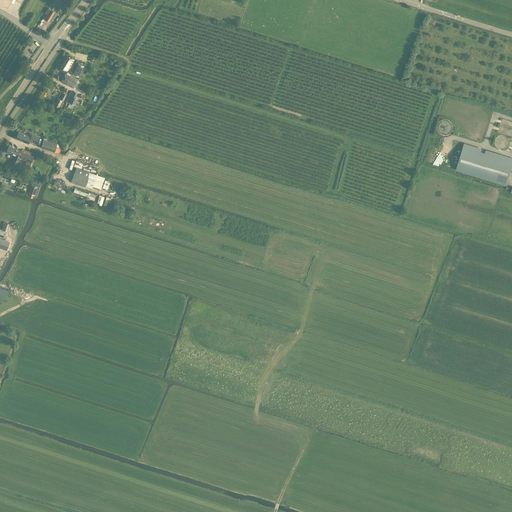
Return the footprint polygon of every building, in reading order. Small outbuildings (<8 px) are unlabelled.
[(55,0),(58,1),(56,5),(61,8),(66,0),(65,0),(55,0)] [(51,10),(45,19),(49,22),(49,21),(51,22),(57,13),(55,12),(51,10)] [(67,71),(74,60),(67,56),(60,67),(67,71)] [(84,66),(78,63),(73,74),(79,77),(84,66)] [(61,81),(65,83),(73,88),(74,86),(76,87),(77,85),(75,84),(78,79),(70,74),(66,72),(61,81)] [(74,91),(72,96),(69,102),(78,106),(79,104),(76,103),(78,99),(75,98),(77,93),(74,91)] [(63,92),(60,99),(58,98),(54,105),(59,107),(62,100),(63,100),(66,94),(63,92)] [(36,143),(39,137),(32,134),(31,137),(24,134),(22,137),(23,137),(22,140),(23,141),(24,142),(25,142),(28,143),(29,141),(32,142),(36,143)] [(54,152),(57,144),(57,143),(44,139),(41,148),(51,151),(54,152)] [(511,158),(464,143),(456,169),(506,184),(511,164),(511,158)] [(434,164),(440,148),(429,144),(424,160),(434,164)] [(31,163),(34,157),(22,152),(9,146),(6,152),(15,156),(12,162),(13,163),(12,165),(17,167),(19,166),(21,162),(18,160),(20,158),(26,161),(24,165),(29,167),(31,163)] [(74,173),(71,181),(85,186),(88,178),(74,173)] [(30,193),(29,196),(33,197),(34,194),(35,194),(37,195),(40,186),(38,186),(32,184),(29,192),(30,193)] [(96,194),(74,188),(73,193),(94,199),(96,194)] [(0,239),(0,248),(6,251),(8,243),(0,239)] [(0,295),(5,297),(8,289),(0,286),(0,295)]
